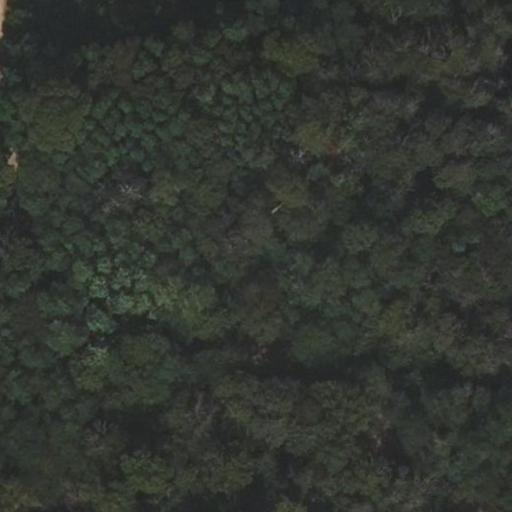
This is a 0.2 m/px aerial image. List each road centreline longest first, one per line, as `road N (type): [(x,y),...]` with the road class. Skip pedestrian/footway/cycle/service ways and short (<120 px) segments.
road 1 (track): [(9,0),(15,82),(52,215),(108,306),(218,348),(329,362),(476,511)]
road 2 (track): [(329,362),(511,374)]
